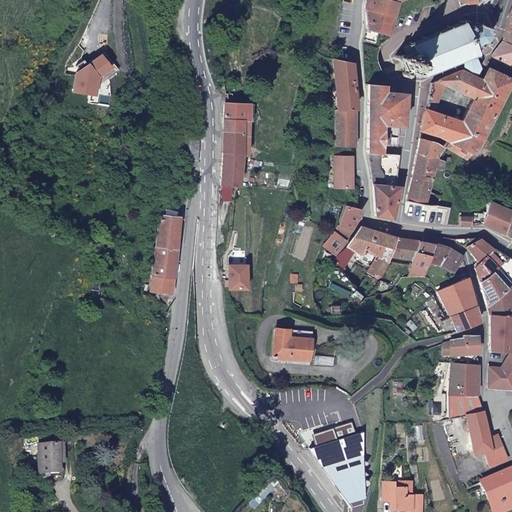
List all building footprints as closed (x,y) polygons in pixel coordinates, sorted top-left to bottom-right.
[(387,2),(387,0),(371,0),(369,11),(391,17),(394,5),(387,2)] [(225,19),(229,6),(221,3),(217,16),(225,19)] [(379,33),(382,34),(387,35),(391,17),(369,11),(369,22),(371,23),(370,31),(379,33)] [(462,70),(433,83),(446,86),(473,95),(466,123),(439,115),(427,112),(426,118),(425,126),(424,132),(437,134),(436,149),(444,151),(463,160),(468,155),(473,154),(481,138),(510,79),(506,77),(511,67),(511,13),(503,38),(492,53),(481,79),(462,70)] [(484,47),(490,47),(491,44),(489,38),(491,38),(491,34),(489,34),(486,28),(487,24),(484,26),(479,21),(478,18),(475,21),(469,20),(466,22),(464,19),(460,21),(461,24),(454,27),(452,24),(448,26),(449,29),(442,32),(440,29),(435,31),(437,34),(429,38),(427,35),(423,37),(424,40),(416,43),(415,40),(412,42),(413,44),(408,47),(410,52),(403,52),(400,54),(401,58),(407,58),(412,70),(408,74),(411,78),(417,74),(419,77),(424,75),(425,79),(428,77),(427,74),(435,70),(436,74),(441,71),(440,68),(448,65),(449,68),(454,66),(453,63),(460,60),(462,64),(467,62),(465,59),(473,55),(475,58),(478,57),(477,54),(485,50),(484,47)] [(343,62),(343,109),(359,109),(355,64),(343,62)] [(369,118),(370,148),(381,149),(385,123),(388,89),(388,84),(384,83),(370,86),(369,118)] [(446,86),(433,83),(432,86),(430,97),(428,104),(427,112),(439,115),(446,86)] [(223,134),(241,135),(242,124),(247,124),(249,108),(226,106),(224,125),(223,134)] [(343,109),(343,146),(359,146),(359,109),(343,109)] [(181,163),(196,165),(200,131),(185,129),(181,163)] [(435,155),(436,149),(437,134),(424,132),(419,153),(435,155)] [(221,155),(239,158),(241,138),(241,135),(223,134),(221,155)] [(398,187),(403,151),(381,149),(370,148),(375,165),(378,194),(379,213),(394,215),(401,187),(398,187)] [(433,168),(444,151),(436,149),(435,155),(419,153),(411,202),(431,204),(431,197),(432,176),(433,168)] [(236,188),(239,158),(221,155),(218,186),(236,188)] [(342,172),(342,156),(339,156),(339,168),(339,187),(346,187),(355,188),(355,172),(342,172)] [(356,156),(342,156),(342,172),(355,172),(356,156)] [(339,187),(339,168),(331,168),(329,200),(346,200),(346,187),(339,187)] [(438,205),(431,204),(411,202),(410,219),(436,223),(438,211),(438,207),(438,205)] [(357,207),(349,217),(335,238),(348,254),(359,226),(366,207),(357,207)] [(173,295),(177,240),(179,215),(158,213),(152,294),(173,295)] [(476,225),(462,223),(462,233),(502,237),(511,241),(511,220),(493,216),(489,229),(477,229),(476,225)] [(403,236),(363,227),(355,244),(370,252),(382,259),(390,264),(395,253),(403,236)] [(413,239),(403,236),(395,253),(406,257),(413,239)] [(469,245),(484,258),(496,245),(481,237),(459,237),(457,242),(469,245)] [(413,266),(424,269),(430,271),(432,264),(438,242),(423,238),(422,241),(415,261),(413,266)] [(422,241),(413,239),(406,257),(415,261),(422,241)] [(438,242),(432,264),(444,268),(452,246),(438,242)] [(355,244),(350,255),(361,268),(370,252),(355,244)] [(478,264),(483,278),(494,268),(510,253),(497,244),(496,245),(484,258),(478,264)] [(444,268),(462,275),(468,270),(462,263),(465,256),(452,246),(444,268)] [(370,252),(361,268),(367,275),(382,259),(370,252)] [(227,261),(228,269),(245,267),(246,261),(227,261)] [(245,267),(228,269),(229,292),(246,291),(245,267)] [(494,268),(483,278),(490,302),(505,280),(494,268)] [(470,275),(449,292),(455,315),(478,301),(470,275)] [(511,283),(505,280),(490,302),(493,315),(511,298),(511,283)] [(511,298),(493,315),(496,329),(496,346),(511,347),(511,298)] [(455,315),(460,331),(482,318),(478,301),(455,315)] [(311,363),(316,335),(280,328),(275,357),(311,363)] [(468,337),(468,349),(468,351),(482,349),(482,333),(468,334),(468,337)] [(468,337),(446,342),(447,352),(468,349),(468,337)] [(511,353),(505,364),(495,363),(492,382),(511,384),(511,353)] [(468,361),(469,391),(481,389),(482,360),(468,361)] [(456,362),(454,392),(469,391),(468,361),(456,362)] [(474,435),(475,447),(484,446),(488,459),(506,454),(502,440),(498,430),(493,430),(481,389),(469,391),(472,408),(472,410),(474,435)] [(454,392),(455,410),(472,408),(469,391),(454,392)] [(307,450),(349,506),(362,502),(362,442),(341,447),(339,440),(343,439),(335,427),(313,434),(313,446),(307,450)] [(341,447),(362,442),(362,434),(343,439),(339,440),(341,447)] [(74,459),(54,463),(58,491),(79,488),(77,478),(81,478),(79,465),(75,466),(74,459)] [(511,511),(511,476),(486,492),(497,511),(511,511)] [(415,488),(385,488),(385,508),(395,508),(394,511),(424,511),(424,502),(415,503),(415,488)]
